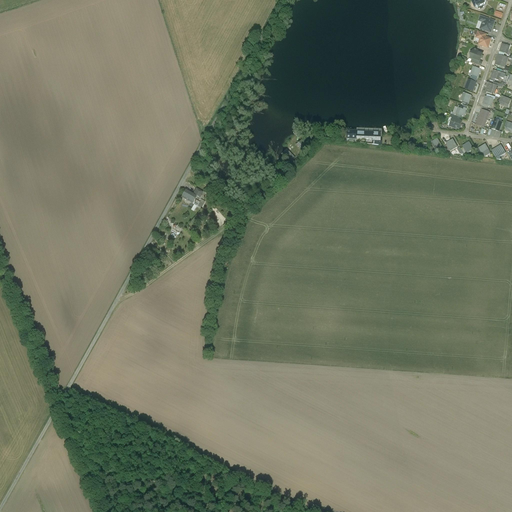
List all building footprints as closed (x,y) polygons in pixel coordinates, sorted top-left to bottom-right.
[(472,0),(472,2),(475,3),(476,6),(475,9),(479,10),(484,8),(486,2),(485,0),(472,0)] [(494,22),(480,17),(479,21),(484,23),(483,27),(492,30),(491,30),(492,28),(494,22)] [(485,38),(482,36),(481,37),(479,45),(488,48),(491,39),(485,38)] [(509,47),(502,45),(500,52),(506,54),(507,50),(508,51),(509,47)] [(483,53),(476,50),(475,50),(474,50),(470,54),(470,58),(474,59),(480,62),(480,61),(483,53)] [(502,59),(498,58),(495,65),(501,67),(502,64),(504,64),(505,60),(502,59)] [(481,70),(473,67),(472,71),(473,72),(472,75),(478,77),(481,70)] [(505,74),(493,70),(491,78),(498,81),(499,77),(503,79),(505,74)] [(470,81),(469,80),(467,84),(468,85),(467,88),(468,88),(473,90),(476,83),(470,81)] [(492,85),(489,84),(487,91),(493,93),(494,93),(497,86),(492,85)] [(471,96),(464,94),(462,97),(464,98),(462,101),(466,103),(468,103),(471,96)] [(486,97),(485,97),(482,106),(488,108),(490,103),(491,103),(492,99),(486,97)] [(510,100),(503,97),(501,103),(504,104),(504,106),(508,107),(510,100)] [(466,109),(459,107),(458,111),(459,111),(458,114),(458,115),(461,115),(463,116),(466,109)] [(489,113),(482,110),(479,117),(486,120),(489,113)] [(479,117),(476,125),(482,127),(483,123),(485,124),(486,121),(489,123),(490,121),(486,120),(479,117)] [(503,121),(495,118),(492,127),(499,130),(502,124),(503,121)] [(458,121),(452,119),(450,126),(456,129),(457,128),(459,129),(461,122),(458,121)] [(380,133),(356,132),(356,131),(347,131),(346,139),(356,139),(372,139),(372,141),(380,141),(380,133)] [(438,139),(435,140),(436,141),(432,144),(435,150),(442,146),(438,139)] [(453,140),(446,144),(447,145),(450,151),(457,147),(453,141),(453,140)] [(301,141),(296,146),(300,150),(306,145),(301,141)] [(467,145),(463,147),(466,153),(473,150),(469,144),(467,145)] [(486,146),(479,149),(481,153),(483,155),(489,152),(486,146)] [(501,146),(492,152),(497,160),(501,160),(499,157),(505,154),(501,146)] [(288,151),(283,156),(291,163),(296,158),(288,151)] [(203,193),(196,189),(193,194),(197,196),(200,198),(203,193)] [(193,194),(186,190),(182,198),(192,204),(195,200),(197,196),(193,194)] [(203,205),(195,200),(192,204),(201,209),(203,205)]
